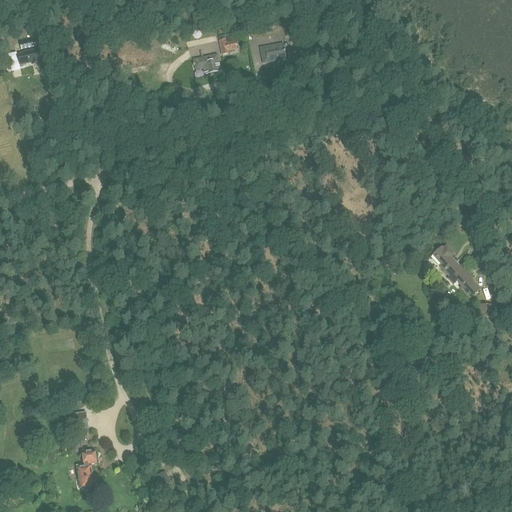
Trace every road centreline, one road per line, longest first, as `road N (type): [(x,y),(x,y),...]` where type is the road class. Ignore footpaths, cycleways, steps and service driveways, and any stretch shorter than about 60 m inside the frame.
road 1 (track): [(0,201),(374,110),(471,119)]
road 2 (unknown): [(122,387),(86,245),(94,212),(84,181)]
